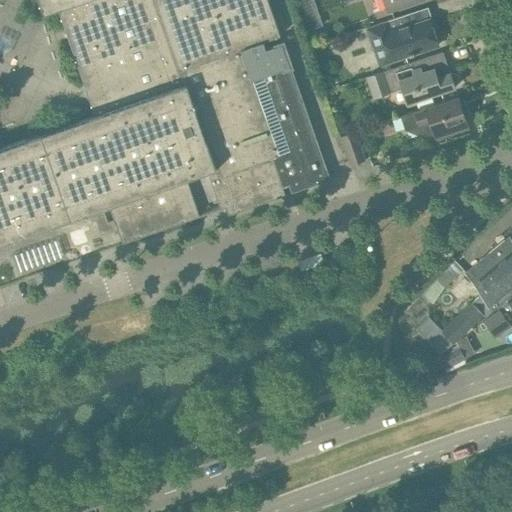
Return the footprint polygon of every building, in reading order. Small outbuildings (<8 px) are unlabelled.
[(37,0),(43,17),(59,12),(84,84),(91,81),(102,113),(0,148),(0,243),(109,206),(122,243),(199,216),(186,179),(207,171),(221,209),(226,207),(228,215),(285,195),(283,187),(289,185),(292,193),(331,179),(283,44),(266,50),(263,42),(281,36),(268,0),(37,0)] [(314,0),(299,0),(294,2),(304,32),(323,25),(314,0)] [(384,0),(389,12),(423,0),(384,0)] [(384,65),(390,62),(439,45),(434,31),(436,31),(432,18),(411,25),(407,14),(371,27),(384,65)] [(403,87),(408,103),(456,87),(455,85),(456,84),(457,83),(457,81),(457,79),(456,77),(454,76),(453,76),(452,76),(451,74),(446,75),(443,67),(448,65),(443,52),(368,76),(376,99),(392,93),(391,91),(403,87)] [(471,134),(458,97),(401,116),(405,129),(430,121),(438,145),(471,134)] [(366,159),(356,131),(340,136),(350,165),(366,159)] [(473,301),(484,313),(487,316),(497,306),(498,305),(511,291),(511,238),(510,235),(466,272),(474,282),(481,294),(473,301)] [(321,253),(298,261),(301,270),(324,263),(321,253)] [(455,259),(436,278),(445,287),(464,268),(455,259)] [(498,308),(482,319),(495,338),(511,326),(510,323),(511,322),(511,321),(511,291),(497,306),(498,308)] [(484,313),(473,301),(461,313),(442,330),(429,316),(416,328),(441,354),(484,313)] [(459,347),(440,357),(446,368),(455,364),(465,359),(459,347)] [(438,357),(423,364),(428,375),(443,368),(438,357)] [(511,511),(511,502),(511,500),(485,510),(486,511),(511,511)]
